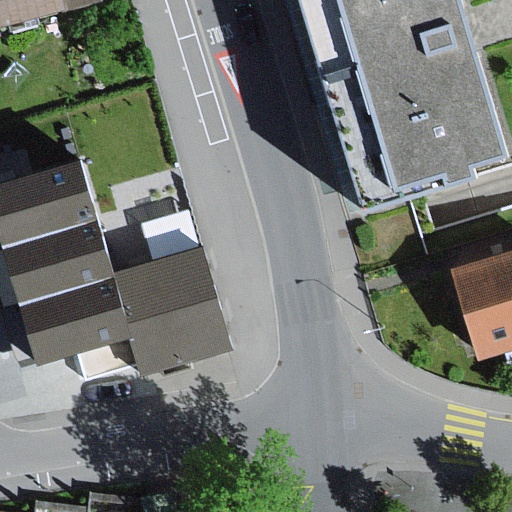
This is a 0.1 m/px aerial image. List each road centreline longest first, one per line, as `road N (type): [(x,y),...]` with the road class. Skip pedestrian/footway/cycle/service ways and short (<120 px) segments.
road 1 (residential): [(228,0),(284,176),(317,410)]
road 2 (residential): [(0,456),(317,410)]
road 3 (residential): [(317,410),(459,438),(511,440)]
